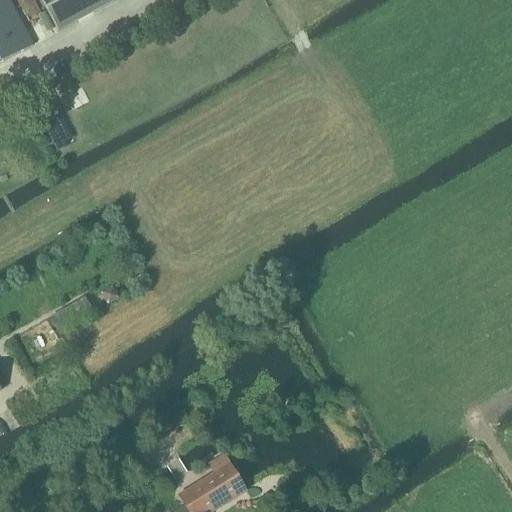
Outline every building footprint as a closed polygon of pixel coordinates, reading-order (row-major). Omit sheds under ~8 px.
[(0,0),(0,65),(33,48),(6,0),(0,0)] [(39,0),(58,35),(123,0),(39,0)] [(118,302),(111,291),(100,297),(107,308),(118,302)] [(95,316),(85,301),(57,317),(66,333),(95,316)] [(210,468),(216,478),(181,501),(188,511),(215,511),(243,494),(222,460),(210,468)]
